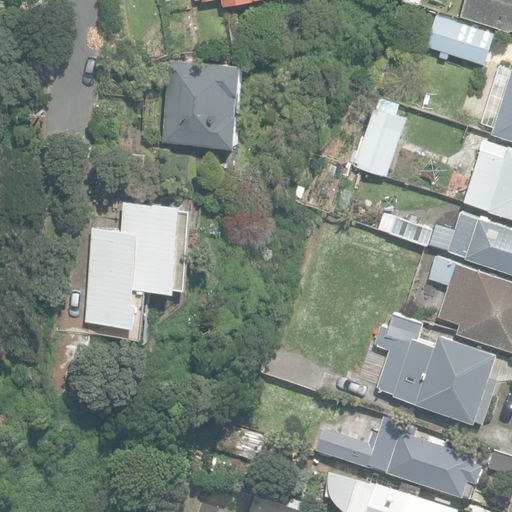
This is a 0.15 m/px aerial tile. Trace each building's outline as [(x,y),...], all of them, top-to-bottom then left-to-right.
[(511,0),(466,0),(462,16),(511,31),(511,0)] [(451,51),(487,63),(497,32),(439,13),(429,44),(444,49),(441,56),(449,58),(451,51)] [(166,141),(240,146),(243,113),(240,112),(241,94),(244,94),(246,63),(173,57),(166,141)] [(511,81),(496,132),(511,136),(511,81)] [(357,163),(390,175),(410,117),(377,105),(357,163)] [(511,214),(511,146),(487,138),(468,201),(511,214)] [(90,319),(142,323),(144,302),(140,301),(139,301),(140,286),(181,289),(187,204),(130,199),(127,229),(97,226),(90,319)] [(451,249),(511,269),(511,225),(463,211),(451,249)] [(392,229),(430,241),(435,226),(397,214),(392,229)] [(511,277),(439,254),(432,276),(451,283),(440,315),(463,322),(460,331),(511,347),(511,277)] [(311,277),(334,283),(340,262),(317,255),(311,277)] [(420,336),(425,321),(396,311),(390,325),(383,323),(376,342),(392,347),(378,386),(478,421),(478,418),(486,421),(502,377),(493,373),(500,352),(441,331),(437,342),(420,336)] [(54,327),(45,393),(66,396),(68,380),(69,373),(89,376),(95,332),(54,327)] [(262,373),(319,391),(326,368),(269,349),(262,373)] [(326,429),(318,452),(373,470),(374,467),(391,473),(390,476),(467,501),(467,499),(473,501),(478,486),(481,487),(487,469),(478,466),(481,459),(449,448),(452,441),(434,435),(432,442),(416,437),(418,429),(386,418),(381,434),(375,432),(371,444),(326,429)] [(223,450),(258,461),(259,457),(264,458),(269,441),(264,440),(265,436),(230,425),(223,450)] [(491,469),(511,475),(511,456),(496,451),(491,469)] [(347,511),(346,511),(463,511),(464,511),(379,485),(330,470),(329,483),(331,494),(339,505),(347,511)] [(200,511),(229,511),(204,503),(200,511)]
